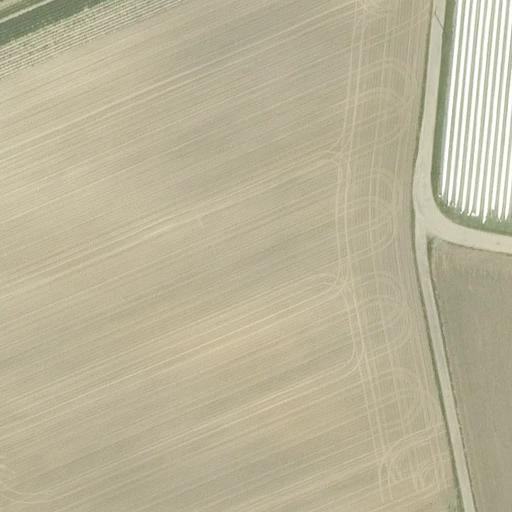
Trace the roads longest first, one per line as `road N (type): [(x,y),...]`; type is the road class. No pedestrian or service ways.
road 1 (unclassified): [(418,222),(468,511)]
road 2 (unclassified): [(438,0),(418,222)]
